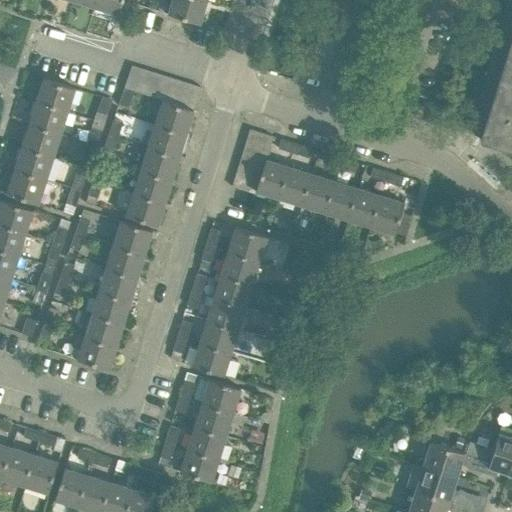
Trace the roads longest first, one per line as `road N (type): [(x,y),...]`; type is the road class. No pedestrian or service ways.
road 1 (unclassified): [(130,412),(234,79)]
road 2 (residential): [(511,221),(432,157),(269,103),(234,79)]
road 3 (residential): [(234,79),(40,27)]
road 4 (unclassified): [(130,412),(78,412),(0,388)]
